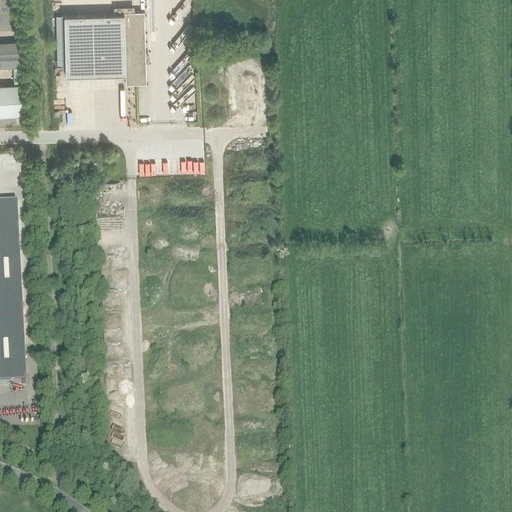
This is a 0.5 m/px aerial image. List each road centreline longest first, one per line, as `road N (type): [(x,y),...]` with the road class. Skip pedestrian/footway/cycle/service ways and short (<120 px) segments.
road 1 (unclassified): [(0,138),(221,135)]
road 2 (unknown): [(0,398),(20,396),(33,376),(25,206)]
road 3 (unknown): [(161,136),(159,0)]
